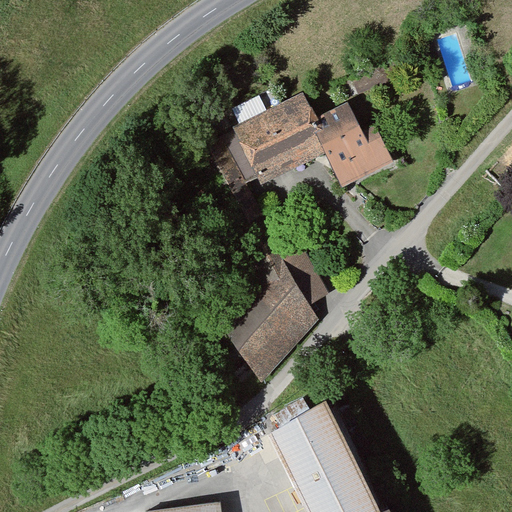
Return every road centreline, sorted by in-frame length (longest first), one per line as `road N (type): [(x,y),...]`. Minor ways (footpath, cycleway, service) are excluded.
road 1 (residential): [(511,120),(278,390),(225,429),(59,511)]
road 2 (tertiary): [(0,272),(34,205),(122,87),(235,0)]
